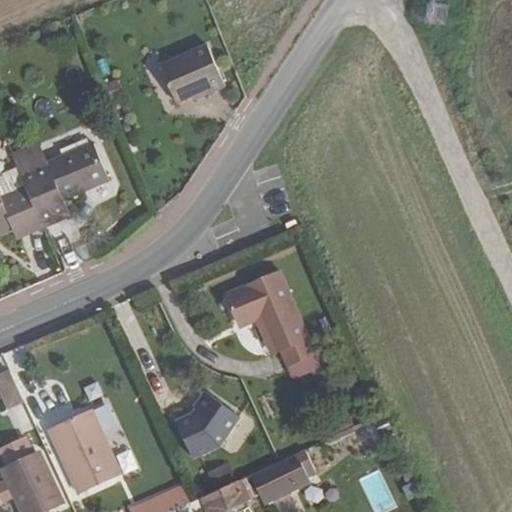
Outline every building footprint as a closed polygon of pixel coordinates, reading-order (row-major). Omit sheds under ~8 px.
[(207,46),(161,65),(178,103),(193,96),(195,99),(225,87),(207,46)] [(21,173),(44,227),(72,216),(65,199),(110,180),(94,143),(49,163),(48,161),(21,173)] [(21,173),(18,168),(0,175),(0,234),(15,228),(19,237),(44,227),(21,173)] [(316,354),(280,272),(227,294),(240,326),(257,319),(273,353),(283,349),(289,364),(316,354)] [(11,372),(0,377),(0,383),(12,406),(25,399),(11,372)] [(218,445),(239,416),(205,392),(194,407),(196,408),(192,414),(176,421),(192,457),(218,445)] [(91,409),(58,424),(70,450),(61,455),(79,494),(121,474),(91,409)] [(49,429),(61,455),(70,450),(58,424),(49,429)] [(120,471),(133,468),(128,449),(115,453),(120,471)] [(14,476),(6,480),(7,481),(14,497),(21,511),(42,511),(59,504),(54,494),(58,492),(44,463),(40,464),(35,453),(9,465),(14,476)] [(291,467),(287,458),(251,474),(261,494),(265,504),(312,482),(302,462),(291,467)] [(229,463),(209,473),(215,486),(235,477),(229,463)] [(219,511),(261,494),(251,474),(191,502),(169,511),(219,511)] [(0,503),(14,497),(7,481),(0,484),(0,503)] [(169,511),(191,502),(184,487),(153,500),(156,506),(158,511),(169,511)]
